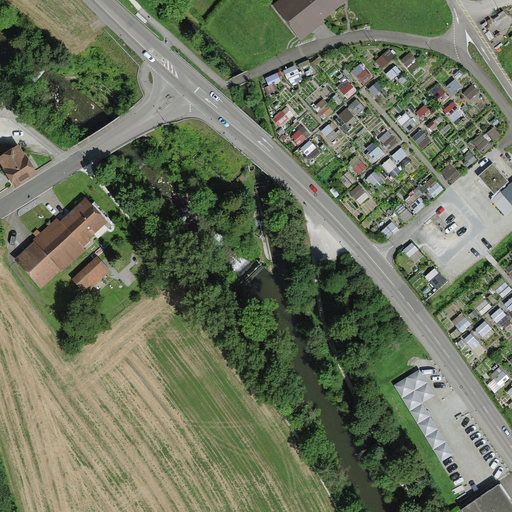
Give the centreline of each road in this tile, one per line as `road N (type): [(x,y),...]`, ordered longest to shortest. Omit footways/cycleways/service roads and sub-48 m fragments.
road 1 (secondary): [(188,82),(363,249),(511,450)]
road 2 (tertiary): [(0,205),(188,82)]
road 3 (residential): [(450,0),(464,40),(511,106)]
road 4 (secondary): [(97,0),(188,82)]
